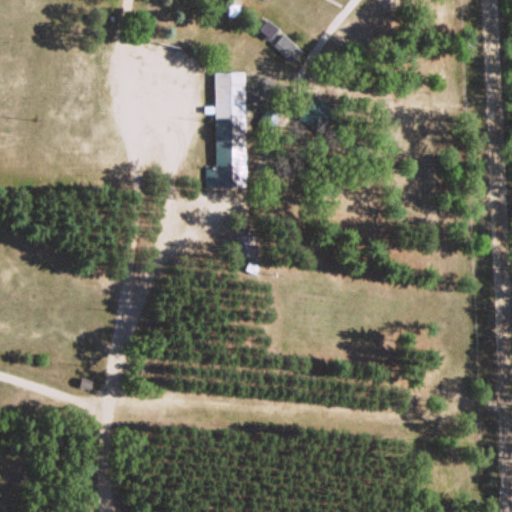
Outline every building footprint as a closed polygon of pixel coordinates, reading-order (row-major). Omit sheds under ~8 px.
[(237,3),(237,15),(225,14),(225,3),(237,3)] [(149,5),(149,24),(161,24),(160,4),(149,5)] [(274,28),(267,38),(254,29),(261,19),(274,28)] [(299,51),(290,61),(271,43),(281,33),(299,51)] [(211,69),(214,164),(202,164),(203,184),(245,183),(242,68),(211,69)] [(309,95),(295,117),(320,132),(334,110),(309,95)] [(280,112),(270,128),(255,119),(265,103),(280,112)] [(78,385),(90,386),(91,376),(79,375),(78,385)]
